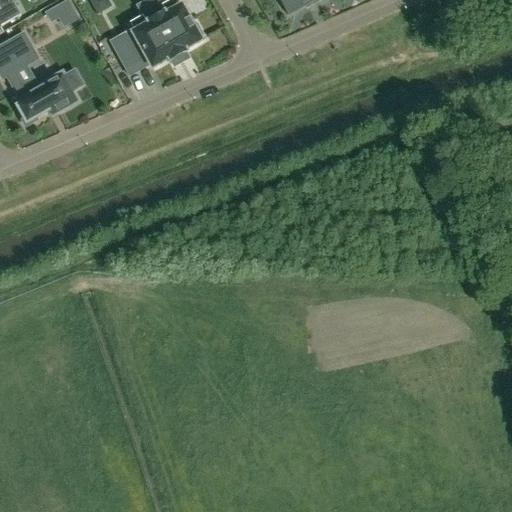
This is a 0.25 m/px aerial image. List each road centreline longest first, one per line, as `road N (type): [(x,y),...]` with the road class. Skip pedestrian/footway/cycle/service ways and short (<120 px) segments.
road 1 (residential): [(3,171),(257,61)]
road 2 (residential): [(257,61),(398,0)]
